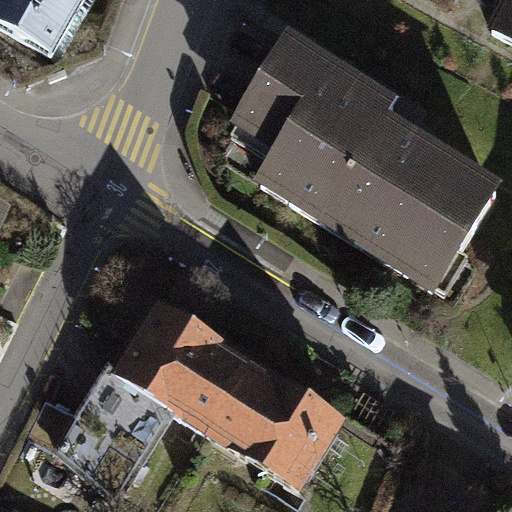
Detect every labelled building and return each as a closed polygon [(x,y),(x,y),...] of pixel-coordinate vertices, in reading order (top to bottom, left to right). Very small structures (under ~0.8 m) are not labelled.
[(0,0),(0,31),(59,65),(89,13),(85,10),(90,0),(0,0)] [(511,0),(503,0),(484,34),(511,49),(511,0)] [(264,190),(433,296),(457,258),(461,261),(499,202),(386,131),(394,118),(292,53),(242,133),(283,158),(264,190)] [(0,255),(18,221),(0,211),(0,255)] [(173,418),(208,440),(246,379),(213,359),(219,350),(162,314),(121,380),(111,374),(58,458),(123,498),(173,418)] [(208,440),(299,496),(342,427),(283,391),(278,399),(246,379),(208,440)]
